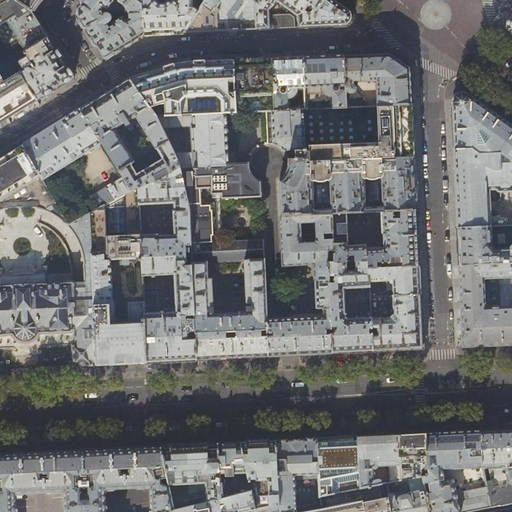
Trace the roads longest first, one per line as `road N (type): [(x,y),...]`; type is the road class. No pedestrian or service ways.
road 1 (primary): [(0,413),(443,390)]
road 2 (residential): [(431,41),(443,390)]
road 3 (residential): [(97,80),(179,47),(414,31)]
